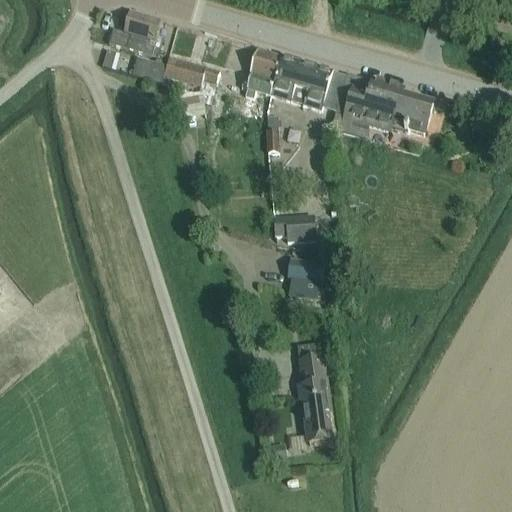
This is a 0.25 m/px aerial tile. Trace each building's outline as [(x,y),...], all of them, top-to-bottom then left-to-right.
[(157,38),(159,33),(161,24),(130,16),(130,15),(124,35),(113,32),(109,47),(152,59),(158,38),(157,38)] [(271,99),(282,60),(257,52),(250,77),(251,77),(245,99),(254,101),(256,95),(271,99)] [(162,86),(164,78),(166,69),(107,53),(103,70),(162,86)] [(217,86),(220,74),(169,60),(166,69),(164,78),(201,89),(203,82),(217,86)] [(303,109),(322,114),(333,75),(282,60),(271,99),(291,105),(304,108),(303,109)] [(401,97),(403,91),(375,83),(371,97),(357,93),(357,92),(355,91),(342,135),(366,142),(370,130),(387,135),(390,126),(406,130),(405,135),(408,136),(409,134),(424,139),(427,126),(433,107),(401,97)] [(207,116),(220,113),(216,95),(203,98),(207,116)] [(279,135),(278,135),(278,120),(267,120),(268,157),(279,157),(279,135)] [(236,179),(236,174),(220,175),(221,191),(243,190),(243,178),(236,179)] [(315,244),(314,220),(274,222),(275,240),(287,239),(287,246),(315,244)] [(332,268),(333,258),(310,255),(309,264),(332,268)] [(319,304),(322,285),(318,284),(320,268),(290,263),(287,281),(291,281),(288,299),(319,304)] [(332,417),(324,360),(322,347),(297,350),(302,388),(297,389),(300,406),(303,405),(309,447),(313,446),(315,457),(333,455),(331,444),(333,444),(329,418),(332,417)]
